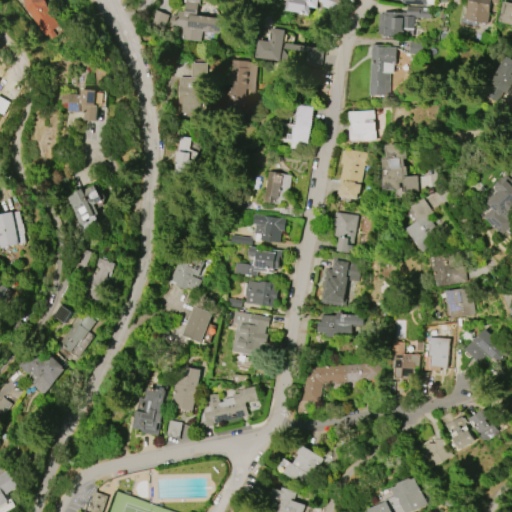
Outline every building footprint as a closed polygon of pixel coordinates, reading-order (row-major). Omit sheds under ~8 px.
[(45,0),(46,6),(45,6),(59,26),(52,31),(42,38),(38,31),(24,8),(21,0),(45,0)] [(177,0),(199,0),(199,6),(197,6),(196,15),(223,19),(221,32),(219,32),(219,34),(201,31),(200,41),(180,39),(182,28),(168,26),(170,15),(176,16),(177,11),(183,12),(185,4),(177,3),(177,0)] [(286,0),(285,12),(308,15),(309,7),(317,8),(317,6),(338,8),(339,0),(286,0)] [(469,0),(498,0),(498,4),(490,2),(486,23),(464,19),(467,6),(468,6),(469,0)] [(511,24),(499,21),(504,1),(511,3),(511,24)] [(383,10),(406,11),(406,6),(421,6),(421,9),(431,9),(431,18),(414,17),(414,29),(403,28),(403,35),(382,34),(383,10)] [(323,49),(321,67),(305,65),(307,52),(281,48),(287,55),(286,62),(255,57),(257,39),(268,41),(270,27),(284,29),(282,42),(323,49)] [(426,54),(410,54),(411,43),(426,43),(426,54)] [(370,96),(371,44),(382,45),(382,47),(395,47),(395,65),(393,65),(393,73),(389,73),(388,96),(370,96)] [(498,102),(487,96),(493,85),(491,84),(494,78),(493,77),(497,69),(499,70),(507,55),(511,58),(511,89),(509,94),(504,91),(498,102)] [(236,107),(237,59),(228,59),(227,106),(236,107)] [(257,62),(238,61),(236,110),(247,110),(248,93),(255,93),(257,62)] [(177,77),(178,116),(206,115),(205,63),(190,63),(190,76),(177,77)] [(61,104),(62,92),(80,94),(81,89),(108,91),(106,107),(97,106),(96,121),(83,119),(84,113),(69,111),(69,105),(61,104)] [(294,142),(310,143),(312,107),(296,106),(294,142)] [(350,139),(349,112),(373,111),(374,140),(361,141),(361,139),(350,139)] [(196,138),(177,137),(175,177),(194,178),(196,138)] [(387,190),(386,174),(390,174),(389,170),(385,170),(384,158),(388,157),(387,145),(406,143),(407,159),(404,159),(405,166),(407,166),(408,176),(418,175),(419,191),(405,192),(404,182),(400,183),(401,189),(387,190)] [(350,150),(373,155),(370,166),(363,165),(359,184),(360,185),(358,194),(357,193),(355,199),(339,196),(340,194),(338,194),(339,187),(341,188),(341,184),(339,183),(340,174),(337,174),(338,169),(341,170),(342,164),(340,164),(342,151),(349,152),(350,150)] [(263,202),(268,171),(292,175),(288,199),(278,197),(276,204),(263,202)] [(511,227),(505,236),(485,217),(495,206),(492,203),(502,192),(497,188),(499,187),(497,185),(503,179),(505,180),(509,176),(511,178),(511,208),(511,210),(511,211),(511,215),(511,216),(511,217),(511,227)] [(79,223),(68,197),(73,195),(73,193),(82,189),(82,191),(94,185),(102,201),(93,205),(98,214),(86,219),(88,223),(82,225),(81,223),(79,223)] [(424,252),(408,228),(421,220),(412,206),(425,198),(434,211),(428,215),(444,239),(424,252)] [(0,213),(12,211),(12,213),(19,211),(22,223),(24,232),(23,233),(25,242),(0,247),(0,213)] [(334,212),(356,216),(350,253),(336,251),(338,237),(334,236),(335,226),(332,225),(334,212)] [(251,245),(230,242),(231,235),(255,238),(255,233),(254,233),(255,224),(252,224),(254,214),(285,219),(284,230),(281,230),(279,243),(260,240),(260,241),(252,240),(251,245)] [(234,273),(235,263),(253,265),(254,258),(248,257),(249,247),(282,251),(281,261),(279,260),(278,269),(274,268),(273,273),(257,271),(256,277),(234,273)] [(90,252),(85,266),(75,263),(80,248),(90,252)] [(437,279),(434,267),(437,266),(434,253),(456,249),(459,267),(464,266),(467,282),(440,286),(439,279),(437,279)] [(169,280),(178,259),(186,262),(189,254),(203,261),(197,276),(202,278),(197,291),(187,287),(186,289),(175,285),(175,283),(169,280)] [(101,303),(114,263),(96,258),(84,298),(101,303)] [(320,302),(326,269),(331,269),(333,258),(361,263),(358,282),(347,280),(342,306),(320,302)] [(272,306),(245,303),(246,296),(244,296),(246,283),(247,283),(248,281),(256,282),(256,280),(276,282),(275,290),(277,291),(276,299),(273,298),(272,306)] [(0,304),(2,306),(12,291),(0,283),(0,304)] [(447,291),(472,287),(476,314),(451,317),(447,291)] [(53,316),(61,305),(71,312),(64,323),(53,316)] [(181,336),(193,305),(212,313),(200,343),(181,336)] [(269,317),(268,326),(266,326),(264,334),(268,334),(266,345),(256,343),(255,351),(249,349),(249,353),(241,352),(241,350),(233,349),(238,324),(232,323),(234,311),(269,317)] [(318,332),(318,322),(321,322),(322,315),(337,316),(337,312),(343,312),(343,314),(364,315),(363,325),(351,325),(351,333),(334,332),(334,336),(327,335),(327,332),(318,332)] [(95,321),(81,340),(79,339),(70,351),(58,343),(77,317),(80,319),(85,313),(95,321)] [(480,362),(466,349),(486,327),(510,351),(498,364),(487,354),(480,362)] [(429,337),(448,339),(446,367),(439,367),(439,370),(425,369),(426,356),(428,356),(428,350),(429,350),(430,344),(428,344),(429,337)] [(418,354),(418,366),(414,365),(413,379),(394,378),(394,367),(393,367),(393,360),(394,360),(394,354),(391,354),(392,342),(404,342),(404,353),(418,354)] [(45,393),(65,368),(47,354),(41,362),(29,351),(15,368),(45,393)] [(308,368),(380,362),(381,379),(341,383),(342,385),(334,385),(334,383),(322,384),(319,402),(302,400),(308,368)] [(200,369),(192,411),(171,406),(178,365),(200,369)] [(157,435),(139,432),(140,430),(131,428),(137,398),(142,399),(144,389),(154,391),(155,384),(160,385),(160,386),(166,387),(157,435)] [(248,416),(206,425),(203,412),(208,411),(205,396),(217,393),(219,402),(223,401),(223,399),(234,397),(234,395),(240,393),(240,390),(255,386),(258,399),(245,402),(248,416)] [(0,414),(3,416),(12,404),(1,396),(0,398),(0,414)] [(470,419),(484,410),(497,432),(484,441),(470,419)] [(446,424),(460,417),(472,440),(458,448),(452,439),(453,438),(446,424)] [(436,439),(446,439),(446,445),(450,445),(450,461),(423,461),(423,453),(428,443),(436,443),(436,439)] [(303,445),(307,448),(324,459),(311,478),(309,477),(307,479),(301,475),(299,479),(286,470),(291,462),(294,464),(300,455),(298,453),(303,445)] [(0,474),(8,470),(18,486),(4,495),(8,501),(6,502),(8,507),(2,511),(0,507),(0,474)] [(369,511),(368,509),(386,501),(386,499),(395,496),(391,488),(396,486),(397,483),(409,478),(412,479),(414,478),(426,504),(408,511),(369,511)] [(269,511),(267,511),(275,488),(283,491),(284,487),(297,492),(294,501),(306,505),(303,511),(269,511)] [(107,496),(101,511),(89,511),(94,501),(91,500),(94,491),(107,496)]
